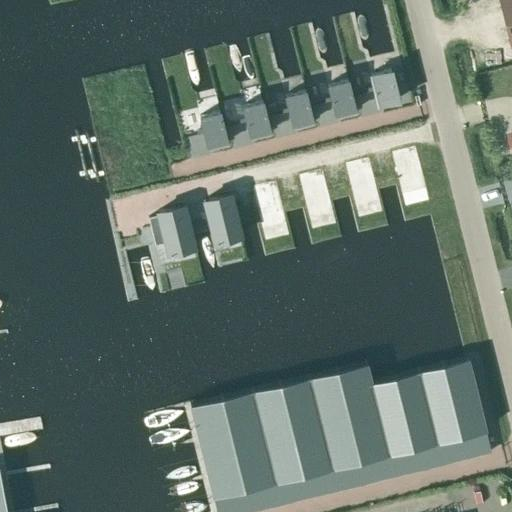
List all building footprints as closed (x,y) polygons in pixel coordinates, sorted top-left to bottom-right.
[(397,99),(390,68),(370,72),(377,104),(397,99)] [(355,109),(347,78),(327,83),(335,114),(355,109)] [(312,120),(304,89),(284,94),(292,125),(312,120)] [(269,130),(261,99),(242,104),(249,135),(269,130)] [(226,141),(219,110),(199,115),(207,146),(226,141)] [(414,145),(391,151),(402,193),(425,188),(414,145)] [(371,156),(348,162),(359,204),(382,199),(371,156)] [(328,167),(305,173),(315,215),(338,210),(328,167)] [(284,178),(261,183),(272,226),(295,220),(284,178)] [(239,234),(228,192),(204,198),(215,240),(239,234)] [(193,250),(181,203),(158,209),(159,213),(147,216),(154,243),(166,240),(170,256),(193,250)] [(365,359),(190,403),(216,511),(241,511),(490,450),(467,355),(464,355),(370,379),(365,359)]
